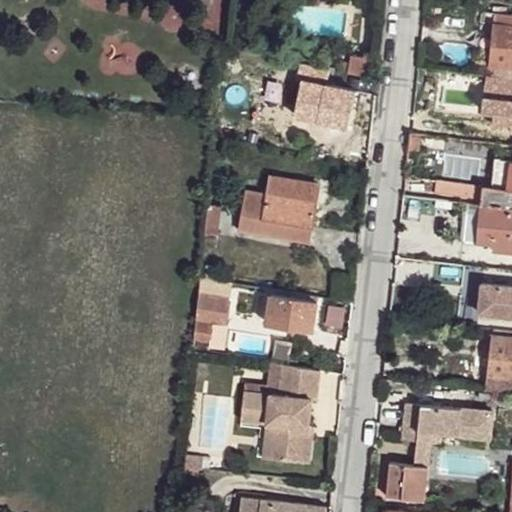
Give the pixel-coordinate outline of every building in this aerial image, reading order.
[(495,23),(491,65),(511,67),(511,15),(497,14),(496,23),(495,23)] [(342,61),(340,71),(377,79),(378,63),(352,57),(351,63),(342,61)] [(511,67),(491,65),(490,76),(511,78),(511,67)] [(511,81),(489,79),(485,111),(511,114),(511,81)] [(332,85),(316,151),(340,157),(343,145),(355,148),(367,93),(332,85)] [(221,120),(218,133),(233,136),(236,123),(221,120)] [(410,132),(408,148),(419,150),(422,133),(410,132)] [(271,134),(269,142),(283,145),(284,137),(271,134)] [(343,145),(340,157),(352,160),(355,148),(343,145)] [(511,158),(499,157),(495,186),(511,188),(511,158)] [(212,168),(210,185),(220,187),(222,169),(212,168)] [(250,192),(245,222),(263,225),(262,232),(311,239),(320,183),(270,175),(267,194),(250,192)] [(483,184),(481,203),(511,207),(511,188),(495,186),(483,184)] [(511,209),(481,207),(478,243),(493,244),(493,251),(511,252),(511,209)] [(334,274),(333,297),(350,297),(352,275),(334,274)] [(199,293),(194,348),(209,350),(213,323),(225,325),(232,282),(211,279),(208,294),(199,293)] [(511,284),(477,281),(474,311),(511,314),(511,284)] [(270,292),(265,322),(314,330),(318,300),(270,292)] [(327,324),(342,326),(345,309),(330,306),(327,324)] [(213,323),(209,350),(221,352),(225,325),(213,323)] [(511,330),(492,328),(492,335),(511,336),(511,330)] [(511,336),(492,335),(486,386),(511,388),(511,336)] [(244,389),(242,409),(278,413),(276,423),(273,457),(311,462),(314,433),(308,432),(309,425),(310,419),(313,397),(317,398),(321,368),(288,363),(284,394),(244,389)] [(408,402),(404,439),(419,440),(431,442),(442,443),(443,434),(491,439),(494,412),(408,402)] [(242,409),(241,418),(262,421),(276,423),(278,413),(242,409)] [(262,421),(258,456),(273,457),(276,423),(262,421)] [(419,440),(417,464),(429,466),(431,442),(419,440)] [(187,452),(185,465),(203,467),(204,454),(187,452)] [(391,461),(387,495),(425,499),(429,466),(417,464),(391,461)] [(326,511),(327,505),(261,498),(241,496),(239,511),(326,511)]
